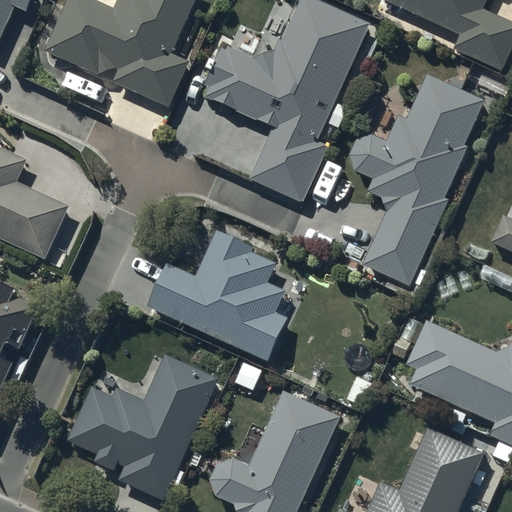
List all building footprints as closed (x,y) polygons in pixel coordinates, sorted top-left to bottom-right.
[(0,0),(0,44),(17,5),(28,10),(32,0),(0,0)] [(121,0),(117,12),(87,0),(71,0),(47,59),(102,82),(120,77),(114,90),(171,114),(191,68),(176,62),(201,0),(121,0)] [(318,148),(370,31),(304,0),(283,46),(279,45),(274,56),(252,64),(229,54),(227,58),(222,55),(206,92),(209,94),(206,103),(237,117),(236,119),(258,128),(258,126),(274,133),(251,185),(302,208),(327,152),(318,148)] [(382,0),(460,33),(453,50),(503,71),(511,49),(511,20),(485,9),(488,0),(382,0)] [(367,271),(412,292),(450,208),(447,205),(470,155),(467,153),(487,108),(431,82),(410,127),(400,123),(390,149),(375,143),(374,143),(372,143),(371,144),(370,144),(368,145),(367,145),(366,146),(365,146),(364,147),(362,148),(361,149),(360,150),(360,151),(359,152),(358,153),(357,154),(357,156),(356,157),(356,158),(355,160),(355,161),(355,162),(355,164),(354,165),(354,166),(355,168),(355,169),(355,170),(356,172),(356,173),(357,174),(357,176),(358,177),(359,178),(359,179),(378,187),(372,200),(386,206),(389,219),(367,271)] [(0,236),(47,258),(70,206),(18,182),(28,159),(1,147),(5,138),(0,135),(0,236)] [(511,217),(504,214),(492,244),(511,252),(511,217)] [(269,362),(288,319),(276,314),(286,290),(268,282),(277,263),(252,252),(255,248),(217,231),(197,277),(167,264),(148,308),(269,362)] [(0,419),(11,396),(6,394),(42,315),(15,302),(18,296),(0,287),(0,419)] [(427,331),(410,370),(421,376),(414,392),(500,429),(494,441),(511,448),(511,352),(511,355),(495,360),(427,331)] [(166,505),(219,384),(166,361),(147,406),(119,394),(116,401),(93,391),(70,446),(99,459),(96,467),(116,476),(120,468),(126,471),(120,485),(166,505)] [(296,511),(341,417),(286,391),(250,466),(236,459),(234,459),(233,459),(231,460),(230,460),(228,460),(227,461),(226,462),(224,462),(223,463),(222,464),(221,465),(220,466),(219,467),(218,468),(217,469),(216,471),(216,472),(215,473),(214,475),(214,476),(214,477),(214,479),(213,480),(213,482),(213,483),(214,485),(214,486),(214,488),(215,489),(215,490),(216,492),(216,493),(217,494),(218,495),(219,496),(235,504),(237,511),(296,511)] [(460,511),(485,459),(430,434),(401,497),(381,488),(370,511),(460,511)]
